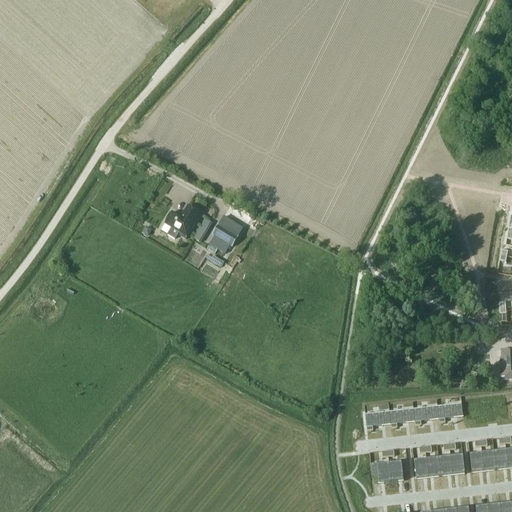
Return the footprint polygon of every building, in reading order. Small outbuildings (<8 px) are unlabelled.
[(178,235),(186,240),(199,220),(202,215),(188,206),(185,211),(181,218),(173,213),(165,225),(171,228),(167,235),(174,240),(178,235)] [(212,236),(214,237),(230,246),(232,248),(244,229),(224,217),(212,236)] [(213,224),(205,219),(194,238),(201,243),(213,224)] [(148,237),(152,230),(145,227),(142,233),(148,237)] [(230,246),(214,237),(209,244),(225,254),(230,246)] [(511,350),(501,350),(501,358),(500,358),(501,379),(495,379),(496,384),(502,384),(502,381),(511,380),(511,350)] [(461,405),(437,408),(439,420),(445,420),(456,418),(463,418),(461,405)] [(439,420),(437,408),(413,411),(414,417),(415,423),(421,422),(432,421),(439,420)] [(414,417),(413,411),(389,413),(391,426),(397,425),(408,424),(415,423),(414,417)] [(391,426),(389,413),(365,416),(366,428),(372,428),(384,426),(391,426)] [(508,470),(506,452),(494,453),(496,471),(497,471),(503,471),(506,470),(508,470)] [(496,471),(494,453),(482,454),(484,473),(486,473),(489,472),(495,471),(496,471)] [(484,473),(482,454),(470,456),(472,474),(473,474),(479,473),(482,473),(484,473)] [(463,457),(450,458),(452,476),(454,476),(457,476),(464,475),(465,475),(463,457)] [(452,476),(450,458),(438,459),(440,478),(441,478),(447,477),(450,477),(452,476)] [(440,478),(438,459),(426,461),(428,479),(430,479),(433,478),(439,478),(440,478)] [(401,464),(389,465),(391,483),(398,482),(401,482),(403,482),(402,474),(408,473),(407,461),(401,462),(401,464)] [(428,479),(426,461),(414,462),(416,480),(417,480),(423,480),(426,479),(428,479)] [(391,483),(389,465),(377,466),(377,464),(371,465),(372,477),(378,477),(379,485),(381,484),(384,484),(391,483)]
